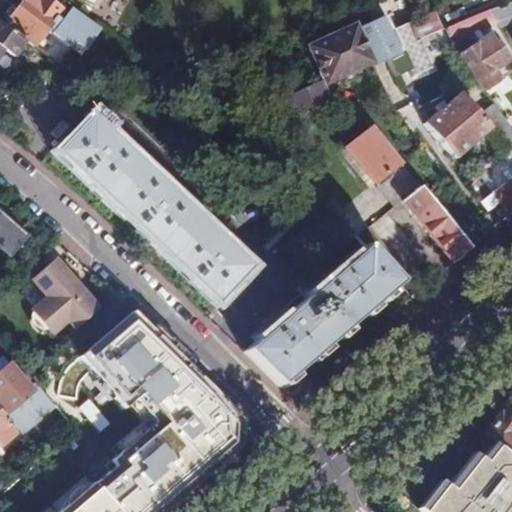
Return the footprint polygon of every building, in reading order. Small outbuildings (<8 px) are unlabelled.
[(39,37),(45,40),(49,34),(61,42),(66,36),(79,45),(89,30),(45,0),(42,5),(34,0),(23,0),(17,10),(14,8),(5,21),(9,23),(6,26),(35,45),(35,43),(39,37)] [(298,26),(292,0),(277,0),(274,1),(279,22),(260,29),(261,32),(234,41),(233,38),(221,43),(224,52),(228,50),(246,44),(298,26)] [(511,19),(511,0),(505,0),(485,9),(493,22),(496,26),(511,19)] [(493,22),(485,9),(444,27),(450,41),(493,22)] [(343,11),(298,26),(246,44),(254,68),(274,125),(332,101),(322,82),(340,75),(344,82),(355,77),(351,70),(369,62),(352,28),(343,11)] [(382,13),(352,28),(369,62),(370,64),(385,57),(393,74),(406,67),(409,74),(429,65),(417,39),(412,41),(409,25),(408,20),(389,27),(382,13)] [(433,15),(409,25),(412,41),(417,39),(439,29),(433,15)] [(0,48),(13,57),(23,42),(0,26),(0,48)] [(511,67),(490,36),(458,60),(474,81),(483,94),(511,72),(511,67)] [(53,46),(45,40),(39,37),(35,43),(48,53),(53,46)] [(246,44),(228,50),(236,74),(254,68),(246,44)] [(0,79),(5,81),(12,62),(0,58),(0,79)] [(245,137),(202,59),(177,68),(221,147),(245,137)] [(505,215),(511,209),(511,133),(494,108),(478,119),(455,95),(453,96),(449,91),(448,92),(440,96),(430,104),(436,110),(420,123),(451,157),(483,129),(501,150),(495,155),(511,174),(511,175),(490,195),(505,215)] [(39,104),(11,135),(42,163),(85,113),(61,93),(46,110),(39,104)] [(511,133),(511,109),(501,95),(489,103),(494,108),(511,133)] [(219,300),(251,264),(88,114),(54,150),(219,300)] [(396,161),(369,127),(343,150),(371,184),(396,161)] [(371,184),(343,150),(337,154),(365,189),(371,184)] [(416,186),(401,167),(376,188),(391,206),(400,199),(416,186)] [(447,264),(466,249),(416,186),(400,199),(447,264)] [(336,206),(324,215),(337,226),(347,220),(336,206)] [(339,245),(357,231),(350,222),(332,236),(339,245)] [(386,290),(396,282),(366,243),(355,253),(306,295),(287,313),(255,339),(244,349),(278,385),(292,373),(307,360),(322,347),(333,336),(345,326),(361,313),(372,302),(377,299),(386,290)] [(306,295),(355,253),(350,247),(301,291),(306,295)] [(92,314),(53,266),(30,285),(44,302),(29,315),(48,338),(63,325),(69,333),(92,314)] [(390,295),(386,290),(377,299),(381,304),(390,295)] [(376,307),(372,302),(361,313),(365,318),(376,307)] [(138,304),(84,353),(139,424),(55,511),(147,511),(254,423),(138,304)] [(251,335),(255,339),(287,313),(281,308),(251,335)] [(345,326),(333,336),(338,341),(349,331),(345,326)] [(322,347),(307,360),(311,364),(327,351),(322,347)] [(52,404),(31,379),(25,383),(8,362),(0,368),(0,412),(16,431),(18,434),(52,404)] [(278,385),(286,387),(296,377),(292,373),(278,385)] [(511,423),(497,411),(482,430),(492,438),(511,454),(511,423)] [(0,445),(0,446),(16,431),(0,412),(0,445)] [(511,511),(511,454),(492,438),(477,456),(470,451),(444,484),(437,478),(415,507),(421,511),(511,511)]
